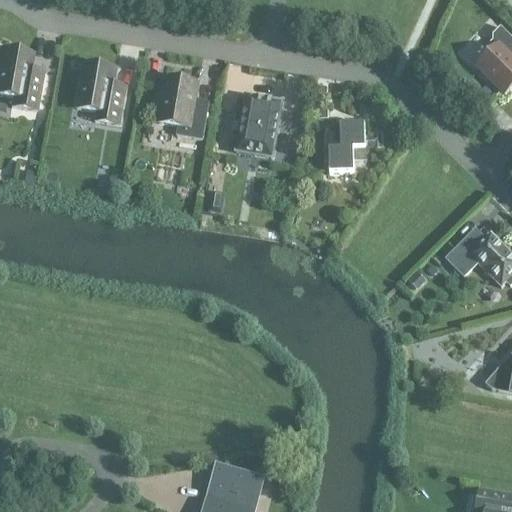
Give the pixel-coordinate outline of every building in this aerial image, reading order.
[(511,39),(501,29),(493,38),(490,40),(493,43),(480,56),(486,61),(477,70),(505,97),(511,90),(511,39)] [(11,110),(37,114),(43,77),(30,74),(32,58),(0,52),(0,55),(0,98),(13,100),(11,110)] [(116,73),(84,67),(76,111),(96,115),(95,124),(120,129),(127,91),(113,89),(116,73)] [(166,81),(165,86),(158,125),(178,129),(176,138),(202,143),(208,112),(194,109),(198,87),(166,81)] [(236,151),(273,158),(282,105),(280,105),(247,100),(246,99),(236,151)] [(328,122),(328,112),(318,113),(318,122),(328,122)] [(364,128),(340,128),(341,153),(329,153),(330,177),(354,176),(353,152),(365,152),(364,128)] [(24,186),(32,187),(35,175),(27,173),(24,186)] [(108,193),(116,195),(119,182),(110,180),(108,193)] [(215,197),(212,214),(221,215),(224,198),(215,197)] [(451,231),(458,240),(478,224),(470,215),(451,231)] [(511,257),(491,237),(474,254),(464,244),(446,262),(464,280),(478,266),(502,290),(507,285),(511,289),(511,288),(511,257)] [(417,294),(426,285),(417,275),(408,284),(417,294)] [(511,356),(486,386),(493,392),(511,395),(511,356)] [(251,511),(259,486),(221,475),(210,511),(251,511)] [(511,511),(511,498),(480,493),(476,511),(511,511)]
